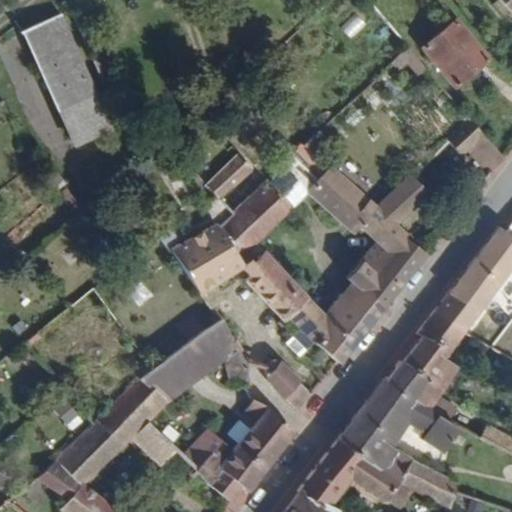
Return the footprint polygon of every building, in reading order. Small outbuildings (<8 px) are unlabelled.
[(511,0),(494,0),(511,19),(511,0)] [(107,139),(58,23),(24,38),(73,154),(107,139)] [(492,68),(456,25),(422,55),(457,97),(492,68)] [(505,166),(471,127),(449,149),(466,168),(471,164),(491,184),(505,166)] [(312,154),(219,247),(240,279),(315,203),(338,177),(312,154)] [(239,170),(206,202),(219,215),(251,182),(239,170)] [(197,212),(180,171),(167,179),(186,221),(197,212)] [(357,293),(383,317),(429,261),(399,233),(435,194),(419,178),(380,215),(338,177),(315,203),(353,238),(361,229),(381,247),(349,285),(357,293)] [(511,281),(511,248),(507,244),(499,240),(435,324),(464,346),(511,281)] [(183,266),(173,249),(161,258),(201,308),(240,279),(219,247),(216,242),(183,266)] [(246,288),(291,329),(308,309),(262,268),(246,288)] [(291,329),(338,372),(383,317),(357,293),(326,325),(308,309),(291,329)] [(186,351),(201,340),(189,323),(174,334),(186,351)] [(472,351),(464,346),(435,324),(419,346),(422,350),(404,375),(430,392),(446,371),(458,354),(466,358),(472,351)] [(186,351),(150,377),(139,386),(162,412),(171,405),(222,370),(231,400),(246,401),(247,381),(217,329),(201,340),(186,351)] [(270,362),(275,339),(262,336),(258,359),(270,362)] [(457,379),(446,371),(430,392),(443,399),(457,379)] [(280,407),(298,421),(314,402),(280,374),(277,374),(273,377),(271,384),(271,391),(280,407)] [(430,392),(404,375),(399,374),(387,391),(381,391),(358,421),(391,443),(398,448),(411,430),(429,441),(434,435),(446,441),(451,429),(430,418),(416,411),(430,392)] [(139,386),(49,464),(78,491),(131,443),(141,458),(158,475),(174,458),(145,429),(162,412),(139,386)] [(443,399),(430,392),(416,411),(430,418),(443,399)] [(171,405),(162,412),(145,429),(174,458),(209,495),(222,480),(239,496),(248,502),(295,441),(288,435),(268,418),(252,415),(245,423),(257,435),(234,464),(171,405)] [(391,443),(358,421),(337,449),(399,490),(417,468),(387,450),(391,443)] [(511,460),(511,447),(486,435),(481,445),(511,460)] [(399,490),(337,449),(298,500),(303,503),(320,511),(333,511),(351,491),(382,511),(385,511),(394,503),(403,505),(408,495),(399,490)] [(49,464),(32,479),(61,507),(78,491),(49,464)] [(417,468),(399,490),(408,495),(437,511),(454,511),(458,505),(483,511),(510,511),(511,505),(511,497),(458,477),(451,488),(417,468)] [(220,506),(226,511),(227,511),(239,496),(222,480),(209,495),(220,506)] [(55,511),(105,511),(78,491),(61,507),(55,511)] [(320,511),(303,503),(295,511),(320,511)]
